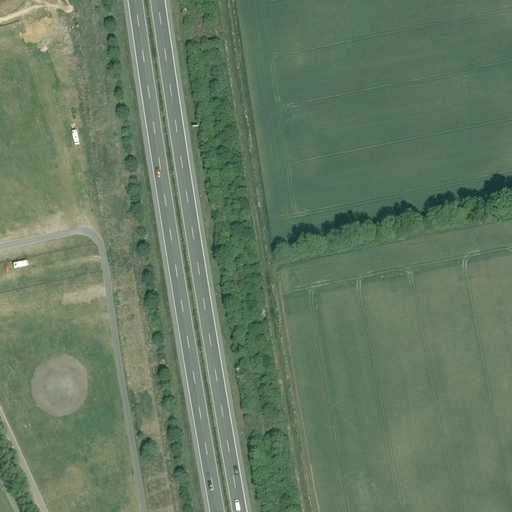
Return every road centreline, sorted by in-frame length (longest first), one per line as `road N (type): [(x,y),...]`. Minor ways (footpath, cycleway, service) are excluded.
road 1 (motorway): [(135,0),(217,511)]
road 2 (motorway): [(239,511),(158,0)]
